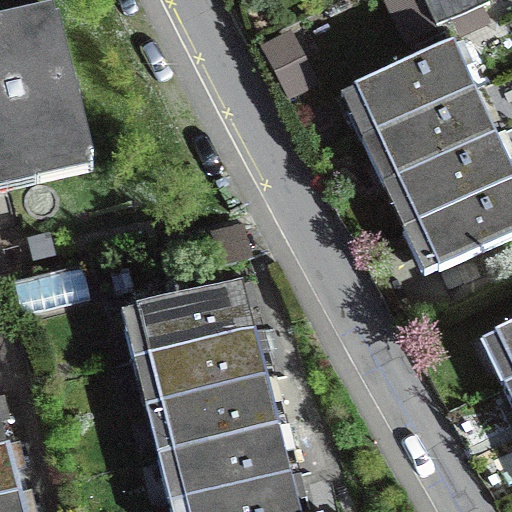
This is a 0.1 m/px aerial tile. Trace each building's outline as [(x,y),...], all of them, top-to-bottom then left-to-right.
[(0,0),(0,36),(35,27),(59,0),(0,0)] [(489,0),(423,0),(437,27),(490,1),(489,0)] [(35,27),(0,36),(0,180),(91,158),(57,22),(35,27)] [(358,140),(382,129),(471,89),(453,49),(340,100),(358,140)] [(491,134),(471,89),(382,129),(403,175),(491,134)] [(403,175),(424,220),(511,179),(511,178),(491,134),(403,175)] [(511,241),(511,179),(424,220),(448,271),(511,241)] [(118,314),(130,361),(254,329),(242,282),(118,314)] [(267,378),(254,329),(130,361),(143,410),(170,403),(267,378)] [(170,403),(183,451),(279,427),(267,378),(170,403)] [(511,405),(511,384),(503,389),(511,405)] [(291,475),(279,427),(183,451),(195,499),(291,475)] [(0,497),(17,493),(5,446),(0,446),(0,497)] [(300,511),(291,475),(195,499),(171,505),(173,511),(300,511)] [(0,497),(0,511),(22,511),(17,493),(0,497)]
